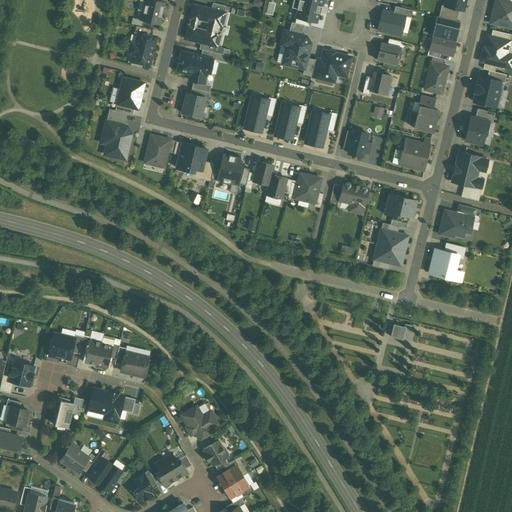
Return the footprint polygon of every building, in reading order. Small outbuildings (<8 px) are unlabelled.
[(154,0),(146,0),(141,20),(159,25),(164,2),(154,0)] [(298,0),(297,9),(298,9),(296,17),(316,22),(319,13),(320,14),(323,0),(298,0)] [(446,0),(445,6),(459,10),(463,11),(465,0),(446,0)] [(511,2),(510,1),(503,0),(495,0),(490,23),(511,28),(511,2)] [(226,6),(212,3),(211,10),(224,13),(226,6)] [(218,25),(221,26),(224,13),(211,10),(193,5),(190,18),(192,19),(190,26),(188,26),(185,38),(201,42),(216,46),(219,33),(216,33),(218,25)] [(459,10),(445,6),(441,5),(439,17),(456,21),(459,10)] [(412,11),(395,7),(393,14),(405,16),(411,18),(412,11)] [(393,14),(383,11),(378,30),(400,35),(405,16),(393,14)] [(456,21),(439,17),(437,17),(432,36),(433,37),(455,42),(460,22),(456,21)] [(304,25),(291,22),(289,32),(301,35),(304,25)] [(153,30),(136,25),(134,33),(138,34),(138,33),(152,36),(153,30)] [(508,41),(510,35),(492,30),(491,37),(508,41)] [(289,32),(284,31),(280,45),(287,46),(282,64),(304,69),(307,58),(311,43),(306,36),(301,35),(289,32)] [(152,36),(138,33),(138,34),(135,45),(131,44),(129,53),(133,53),(131,61),(149,66),(155,37),(152,36)] [(491,37),(488,36),(485,50),(487,50),(486,54),(483,53),(481,61),(485,62),(496,65),(511,69),(511,66),(511,55),(506,54),(509,42),(508,41),(491,37)] [(455,42),(433,37),(430,50),(440,53),(452,56),(455,42)] [(387,45),(381,43),(379,51),(377,60),(396,65),(400,48),(404,49),(406,43),(389,39),(387,45)] [(216,46),(201,42),(199,49),(214,53),(216,46)] [(202,50),(201,57),(228,63),(229,57),(202,50)] [(430,50),(429,50),(427,55),(432,57),(439,58),(440,53),(430,50)] [(351,57),(323,51),(321,60),(317,78),(329,81),(330,76),(334,74),(346,77),(351,57)] [(201,57),(182,52),(177,71),(191,74),(190,81),(207,85),(213,60),(201,57)] [(439,58),(432,57),(431,63),(443,65),(444,60),(439,58)] [(307,58),(304,69),(302,74),(311,76),(315,60),(307,58)] [(321,60),(315,59),(315,60),(311,76),(317,78),(321,60)] [(496,65),(485,62),(483,69),(489,71),(495,72),(496,65)] [(443,65),(431,63),(424,90),(441,94),(448,67),(443,65)] [(495,72),(489,71),(487,78),(501,82),(504,83),(506,75),(495,72)] [(391,76),(382,74),(381,74),(374,72),(372,78),(366,76),(362,93),(369,95),(370,91),(387,95),(391,76)] [(487,78),(479,76),(477,85),(475,85),(473,92),(475,93),(473,102),(495,107),(500,90),(499,89),(501,82),(487,78)] [(144,83),(123,78),(116,104),(134,108),(138,109),(144,83)] [(193,82),(191,88),(209,93),(211,86),(193,82)] [(209,93),(191,88),(189,95),(207,99),(208,99),(209,93)] [(202,118),(207,99),(189,95),(185,94),(181,113),(202,118)] [(435,99),(422,95),(419,106),(432,109),(435,99)] [(276,99),(269,97),(268,101),(265,115),(272,116),(276,99)] [(260,102),(251,100),(244,128),(261,132),(265,115),(268,101),(261,99),(260,102)] [(134,108),(116,104),(115,111),(126,114),(132,115),(134,108)] [(299,108),(295,122),(302,124),(306,106),(299,105),(298,108),(299,108)] [(432,109),(419,106),(417,113),(410,111),(408,120),(415,121),(413,128),(433,133),(438,111),(432,109)] [(290,110),(281,107),(274,135),(291,140),(295,122),(299,108),(298,108),(291,107),(290,110)] [(126,114),(115,111),(109,109),(109,110),(106,121),(124,125),(126,114)] [(495,113),(477,109),(475,118),(486,121),(485,121),(492,123),(495,113)] [(337,114),(329,112),(329,116),(326,130),(332,131),(337,114)] [(321,117),(312,115),(305,143),(321,147),(326,130),(329,116),(322,114),(321,117)] [(475,118),(471,117),(469,125),(465,124),(463,132),(467,133),(465,140),(482,145),(484,138),(486,139),(489,129),(484,127),(485,121),(486,121),(475,118)] [(124,125),(106,121),(103,134),(109,135),(105,152),(115,155),(114,157),(126,160),(132,135),(126,126),(124,125)] [(367,133),(354,130),(353,132),(354,132),(349,150),(348,154),(361,157),(367,133)] [(353,132),(347,131),(343,148),(349,150),(354,132),(353,132)] [(161,139),(151,136),(145,159),(151,160),(150,164),(164,167),(167,152),(170,140),(162,138),(161,139)] [(423,143),(405,139),(399,165),(424,171),(430,145),(423,143)] [(176,142),(170,140),(167,152),(173,153),(176,142)] [(182,143),(176,142),(173,153),(179,155),(182,143)] [(207,149),(182,143),(179,155),(178,158),(176,168),(193,172),(192,177),(210,181),(210,179),(213,166),(214,164),(204,161),(207,149)] [(481,157),(459,152),(451,182),(464,185),(473,187),(478,169),(485,171),(488,160),(480,158),(481,157)] [(219,168),(216,180),(238,186),(239,184),(243,168),(244,163),(240,162),(240,158),(223,154),(219,168)] [(273,165),(257,161),(255,173),(253,181),(268,185),(271,175),(273,165)] [(216,180),(219,168),(213,166),(210,179),(216,180)] [(250,169),(243,168),(239,184),(246,186),(249,172),(250,169)] [(255,173),(249,172),(246,186),(245,188),(251,189),(253,181),(255,173)] [(321,178),(300,173),(298,182),(294,198),(315,203),(317,193),(321,178)] [(286,179),(271,175),(268,185),(266,194),(281,198),(283,192),(286,179)] [(292,180),(286,179),(283,192),(288,194),(292,180)] [(298,182),(292,180),(288,194),(288,198),(293,199),(294,198),(298,182)] [(368,189),(344,183),(339,200),(345,202),(347,200),(351,205),(349,210),(362,214),(364,204),(367,192),(368,189)] [(340,186),(334,184),(330,202),(335,203),(340,186)] [(473,187),(464,185),(461,197),(478,201),(481,188),(473,187)] [(373,194),(367,192),(364,204),(370,205),(373,194)] [(189,200),(198,204),(201,197),(192,193),(189,200)] [(323,194),(317,193),(315,203),(314,206),(320,208),(323,194)] [(416,200),(389,194),(384,215),(392,216),(396,217),(396,215),(409,218),(412,218),(416,200)] [(476,209),(459,205),(457,213),(473,217),(476,209)] [(457,213),(444,210),(438,234),(453,238),(454,235),(463,237),(464,232),(470,234),(473,217),(457,213)] [(232,225),(233,214),(225,214),(224,224),(232,225)] [(406,229),(408,220),(409,218),(396,215),(396,217),(392,216),(390,225),(399,227),(406,229)] [(249,220),(247,230),(254,231),(256,222),(249,220)] [(382,223),(381,229),(397,233),(399,227),(390,225),(382,223)] [(381,229),(377,244),(404,251),(408,236),(397,233),(381,229)] [(464,247),(446,243),(444,251),(458,255),(458,256),(462,257),(464,247)] [(377,244),(373,259),(390,263),(400,266),(404,251),(377,244)] [(342,246),(340,252),(352,254),(353,248),(342,246)] [(444,251),(435,249),(429,273),(460,281),(462,271),(454,269),(458,256),(458,255),(444,251)] [(390,263),(373,259),(372,265),(388,270),(390,263)] [(405,327),(393,324),(390,336),(403,339),(404,331),(405,327)] [(91,331),(86,329),(84,337),(82,347),(87,348),(90,338),(91,331)] [(103,333),(91,331),(90,338),(101,341),(103,333)] [(63,337),(61,334),(54,333),(49,354),(69,359),(71,352),(74,339),(73,339),(63,337)] [(84,337),(74,334),(73,339),(74,339),(71,352),(80,354),(82,347),(84,337)] [(101,341),(90,338),(87,348),(84,362),(96,365),(101,343),(101,341)] [(113,346),(101,343),(96,365),(107,368),(110,357),(113,346)] [(119,346),(113,344),(113,346),(110,357),(116,358),(119,346)] [(127,348),(119,346),(116,358),(115,364),(122,365),(125,352),(126,352),(127,348)] [(126,352),(125,352),(122,365),(121,371),(144,377),(148,357),(126,352)] [(34,366),(13,361),(10,377),(9,381),(14,382),(29,386),(34,366)] [(3,375),(0,386),(0,390),(11,393),(14,382),(9,381),(10,377),(3,375)] [(124,396),(93,388),(88,410),(105,414),(104,420),(117,423),(120,410),(124,396)] [(135,399),(124,396),(120,410),(132,413),(135,399)] [(69,400),(58,397),(53,416),(56,417),(60,400),(69,402),(69,400)] [(83,399),(75,397),(73,403),(74,404),(72,413),(80,415),(83,399)] [(21,402),(7,399),(6,406),(10,407),(10,406),(19,408),(21,402)] [(69,402),(60,400),(56,417),(54,425),(68,428),(72,413),(74,404),(73,403),(69,402)] [(19,408),(10,406),(10,407),(6,422),(24,426),(28,410),(19,408)] [(203,416),(196,406),(181,415),(187,426),(192,434),(195,433),(195,432),(205,426),(207,429),(210,427),(210,428),(217,424),(210,412),(203,416)] [(10,429),(0,426),(0,432),(9,435),(10,429)] [(205,426),(195,432),(195,433),(200,441),(213,433),(210,428),(210,427),(207,429),(205,426)] [(9,435),(0,432),(0,447),(18,452),(21,438),(9,435)] [(223,448),(218,440),(203,449),(206,454),(205,455),(208,461),(210,460),(213,466),(214,465),(225,458),(228,457),(227,455),(228,454),(224,447),(223,448)] [(88,457),(77,450),(79,448),(73,443),(70,448),(61,461),(78,473),(81,469),(88,457)] [(96,457),(91,464),(96,468),(103,458),(106,453),(101,450),(96,457)] [(88,457),(81,469),(85,472),(91,464),(96,457),(91,454),(88,457)] [(179,459),(176,461),(172,454),(164,459),(176,479),(187,473),(185,469),(179,459)] [(185,455),(179,459),(185,469),(191,465),(185,455)] [(96,468),(89,478),(99,485),(112,465),(103,458),(96,468)] [(225,458),(214,465),(217,470),(224,466),(228,464),(225,458)] [(176,479),(164,459),(155,464),(160,471),(157,473),(163,483),(165,486),(176,479)] [(228,464),(224,466),(227,471),(236,466),(238,465),(235,459),(228,464)] [(112,465),(99,485),(109,491),(116,481),(122,472),(122,471),(112,465)] [(125,466),(122,471),(122,472),(116,481),(120,485),(130,470),(125,466)] [(227,471),(218,477),(224,487),(242,476),(236,466),(227,471)] [(152,476),(148,470),(143,473),(153,489),(158,486),(152,476)] [(153,489),(143,473),(134,479),(139,487),(134,490),(140,501),(144,499),(151,494),(155,492),(153,489)] [(157,473),(152,476),(158,486),(163,483),(157,473)] [(242,476),(224,487),(230,497),(240,491),(248,486),(242,476)] [(248,486),(240,491),(243,497),(253,490),(250,485),(248,486)] [(55,486),(50,509),(56,511),(58,499),(61,487),(55,486)] [(30,488),(24,487),(20,504),(26,506),(29,493),(30,488)] [(16,493),(0,488),(0,506),(12,510),(16,493)] [(29,493),(26,506),(24,511),(42,511),(46,497),(29,493)] [(241,498),(226,507),(228,511),(229,511),(238,507),(244,504),(241,498)] [(55,511),(73,511),(76,503),(58,499),(56,511),(55,511)] [(183,503),(173,509),(174,511),(188,511),(188,510),(183,503)]
